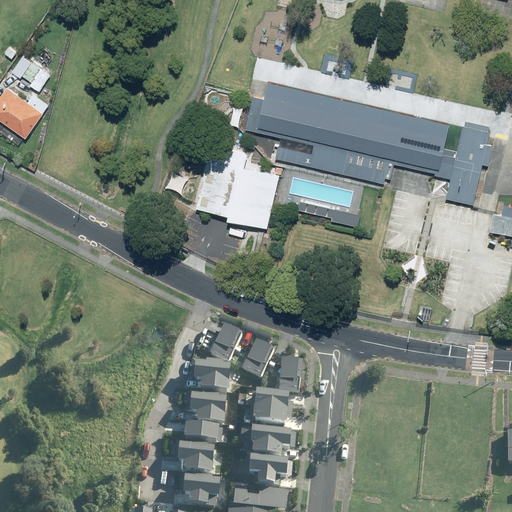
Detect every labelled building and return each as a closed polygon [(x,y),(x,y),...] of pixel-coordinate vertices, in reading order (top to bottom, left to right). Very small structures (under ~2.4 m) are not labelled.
[(15,70),(34,81),(45,88),(54,74),(42,67),(43,65),(24,54),(15,70)] [(45,110),(9,84),(0,96),(0,114),(28,134),(45,110)] [(446,130),(249,88),(239,130),(436,172),(446,130)] [(495,119),(461,112),(443,190),(477,198),(495,119)] [(195,203),(228,211),(227,215),(271,224),(283,170),(251,163),(254,147),(210,138),(195,203)] [(499,194),(488,192),(486,210),(497,211),(499,194)] [(337,207),(302,198),(300,208),(334,216),(337,207)] [(511,233),(511,204),(505,203),(503,213),(496,212),(492,230),(511,233)] [(211,353),(229,361),(242,333),(223,324),(211,353)] [(243,368),(261,377),(275,347),(257,339),(243,368)] [(202,389),(229,391),(231,365),(224,365),(225,362),(208,361),(208,359),(193,358),(191,374),(196,374),(195,381),(202,381),(202,389)] [(280,390),(300,392),(302,360),(282,359),(280,390)] [(198,413),(197,421),(226,423),(228,398),(220,397),(221,393),(189,391),(188,409),(191,410),(191,413),(198,413)] [(257,393),(254,419),(288,423),(289,416),(292,416),(294,401),(291,401),(291,396),(285,396),(285,394),(276,393),(275,395),(257,393)] [(487,414),(482,406),(464,417),(470,425),(487,414)] [(402,421),(391,420),(389,452),(418,454),(422,410),(403,409),(402,421)] [(186,438),(222,441),(223,427),(187,424),(186,438)] [(245,452),(283,456),(283,447),(291,447),(292,446),(296,447),(297,433),(242,428),(241,442),(246,442),(245,452)] [(185,470),(213,473),(216,447),(208,446),(208,443),(177,439),(176,453),(180,454),(179,461),(186,462),(185,470)] [(255,473),(254,483),(281,485),(282,476),(289,477),(289,475),(292,476),(293,461),(247,457),(246,469),(251,470),(251,473),(255,473)] [(387,485),(406,486),(407,480),(415,481),(415,474),(388,472),(387,485)] [(190,503),(216,506),(217,497),(220,497),(221,480),(213,479),(213,476),(186,473),(186,476),(183,476),(181,487),(185,488),(184,493),(190,494),(190,503)] [(230,501),(228,511),(278,511),(279,509),(288,510),(289,489),(261,487),(260,494),(250,494),(250,491),(236,490),(235,501),(230,501)]
